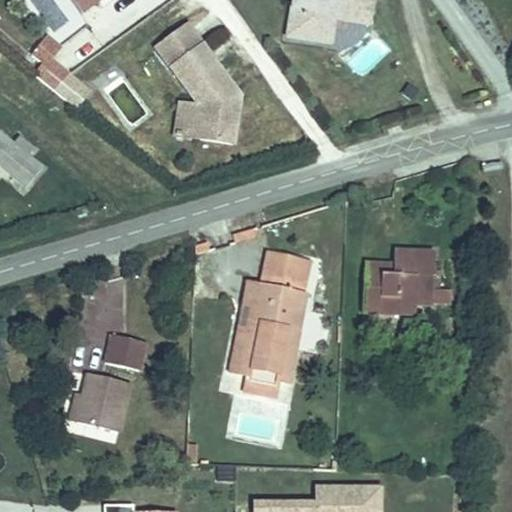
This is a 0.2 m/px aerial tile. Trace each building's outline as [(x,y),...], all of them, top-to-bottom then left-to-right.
[(303,0),(297,38),(331,43),(336,9),(379,16),(381,0),(303,0)] [(379,16),(336,9),(331,43),(340,44),(343,20),(378,25),(379,16)] [(226,90),(184,31),(153,52),(195,112),(190,143),(227,150),(235,103),(231,97),(227,100),(222,92),(226,90)] [(361,78),(390,51),(375,35),(346,61),(361,78)] [(94,89),(54,61),(63,48),(47,36),(32,57),(45,67),(35,80),(78,111),(94,89)] [(231,97),(226,90),(222,92),(227,100),(231,97)] [(190,143),(195,112),(175,109),(170,140),(190,143)] [(28,173),(0,151),(0,145),(3,142),(0,140),(0,182),(13,192),(28,173)] [(365,270),(363,309),(415,310),(416,300),(433,300),(436,249),(395,248),(395,258),(395,259),(394,270),(365,270)] [(248,332),(242,331),(235,368),(284,376),(299,289),(285,286),(291,254),(263,249),(257,281),(248,332)] [(285,286),(299,289),(305,257),(291,254),(285,286)] [(234,329),(242,331),(248,332),(257,281),(243,279),(234,329)] [(147,340),(113,332),(106,357),(139,366),(147,340)] [(89,372),(76,418),(115,429),(128,382),(89,372)] [(379,511),(380,484),(315,483),(314,500),(253,499),(252,511),(379,511)] [(159,511),(159,509),(132,509),(132,502),(102,502),(102,511),(159,511)]
